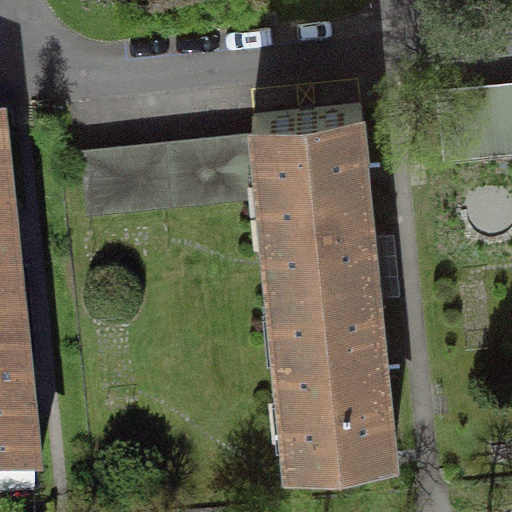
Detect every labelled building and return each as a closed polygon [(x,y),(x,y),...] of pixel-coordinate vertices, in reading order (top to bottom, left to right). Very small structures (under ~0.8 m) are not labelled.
[(511,87),(441,94),(447,159),(511,152),(511,87)] [(264,228),(268,275),(378,265),(369,183),(361,101),(252,111),(254,134),(258,166),(263,166),(266,195),(269,228),(264,228)] [(258,166),(254,134),(168,143),(82,151),(88,213),(266,195),(263,166),(258,166)] [(0,315),(16,314),(8,226),(0,149),(0,315)] [(268,275),(287,463),(396,453),(387,359),(378,265),(268,275)] [(0,315),(0,491),(33,488),(25,401),(16,314),(0,315)]
